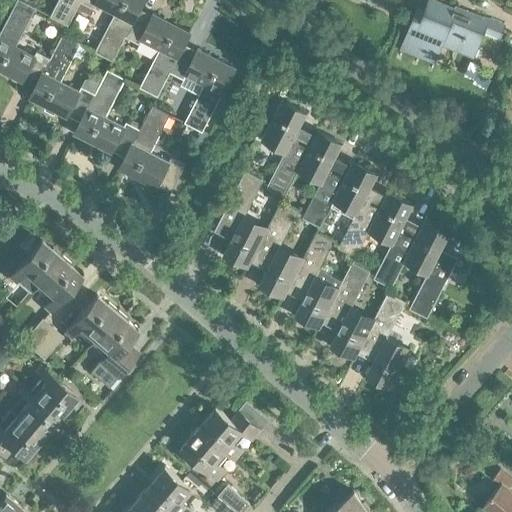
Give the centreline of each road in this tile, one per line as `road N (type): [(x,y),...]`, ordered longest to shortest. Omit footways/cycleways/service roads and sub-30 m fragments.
road 1 (unclassified): [(338,427),(128,249),(65,206),(0,176)]
road 2 (residential): [(274,0),(472,165)]
road 3 (residential): [(511,339),(398,477)]
